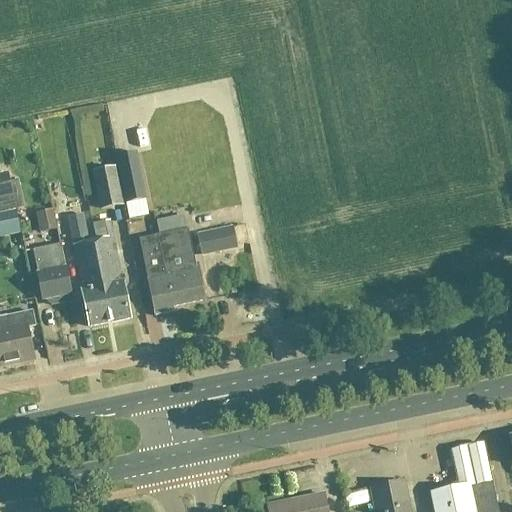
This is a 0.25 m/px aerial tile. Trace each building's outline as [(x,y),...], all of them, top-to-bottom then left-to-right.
[(144,202),(134,155),(115,159),(125,206),(144,202)] [(92,175),(99,211),(120,207),(113,171),(92,175)] [(0,199),(9,198),(4,176),(0,176),(0,199)] [(0,216),(0,236),(18,232),(14,213),(0,216)] [(84,216),(73,218),(78,240),(89,237),(84,216)] [(195,237),(200,257),(235,249),(231,229),(195,237)] [(156,238),(171,309),(204,303),(196,266),(193,267),(186,231),(156,238)] [(156,238),(137,242),(153,319),(173,315),(171,309),(156,238)] [(93,243),(110,325),(127,321),(110,239),(93,243)] [(110,325),(93,243),(71,248),(88,329),(110,325)] [(63,270),(58,247),(31,252),(36,275),(35,275),(41,303),(44,302),(50,308),(63,305),(66,298),(69,297),(63,270)] [(0,353),(3,369),(32,363),(26,330),(34,329),(31,314),(0,320),(0,353)] [(76,397),(103,390),(99,378),(73,385),(76,397)] [(511,434),(503,437),(506,453),(510,452),(511,461),(511,434)] [(428,496),(431,511),(495,511),(482,446),(449,453),(456,490),(428,496)] [(370,490),(371,492),(374,511),(408,511),(403,484),(370,490)] [(326,511),(323,496),(288,503),(289,507),(269,511),(268,507),(267,508),(267,511),(326,511)]
